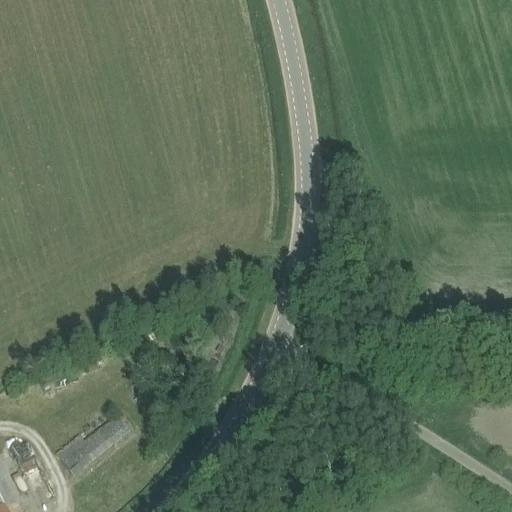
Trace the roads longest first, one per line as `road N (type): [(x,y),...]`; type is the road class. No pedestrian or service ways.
road 1 (tertiary): [(273,361),(309,211),(305,134),(281,0)]
road 2 (unclassified): [(511,493),(384,411),(273,361)]
road 3 (tertiary): [(174,511),(235,432),(273,361)]
